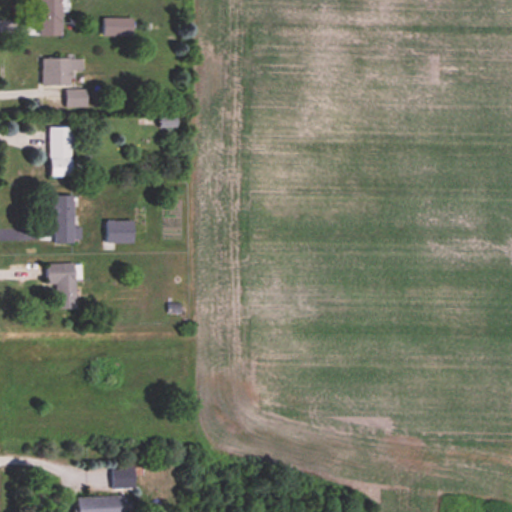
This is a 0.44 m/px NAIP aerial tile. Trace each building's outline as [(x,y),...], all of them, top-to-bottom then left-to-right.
[(61,0),(37,0),(38,36),(61,36),(61,0)] [(131,18),(101,18),(101,36),(131,36),(131,18)] [(41,85),(72,85),(72,71),(80,71),(80,59),(41,59),(41,85)] [(64,107),(85,107),(85,89),(64,89),(64,107)] [(71,128),(48,128),(48,176),(71,176),(71,128)] [(52,243),(73,243),(73,196),(52,196),(52,243)] [(104,221),(104,243),(132,243),(132,221),(104,221)] [(54,285),(55,310),(78,309),(76,264),(44,265),(45,285),(54,285)] [(109,489),(132,489),(132,467),(109,467),(109,489)] [(72,511),(118,511),(118,497),(73,497),(72,511)]
